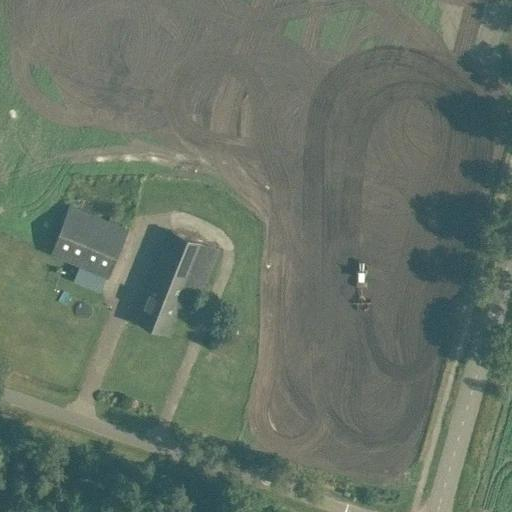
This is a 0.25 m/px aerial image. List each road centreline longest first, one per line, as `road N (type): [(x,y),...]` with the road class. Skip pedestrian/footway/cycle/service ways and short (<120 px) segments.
road 1 (unclassified): [(350,511),(0,392)]
road 2 (tertiary): [(437,511),(511,255)]
